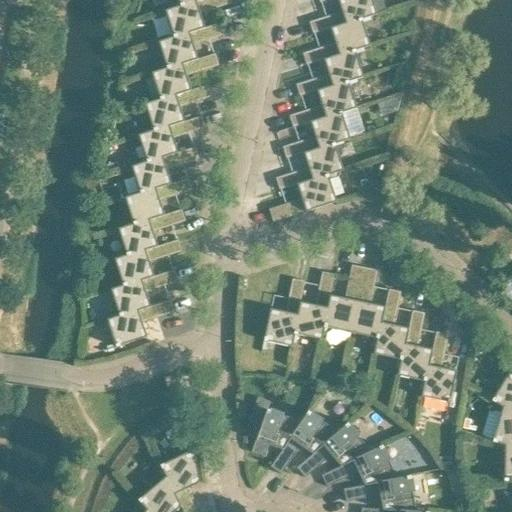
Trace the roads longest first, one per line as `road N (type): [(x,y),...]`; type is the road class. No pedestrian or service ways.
road 1 (residential): [(511,333),(376,221),(270,243),(226,242)]
road 2 (residential): [(226,242),(276,0)]
road 3 (residential): [(239,511),(225,481),(217,343)]
road 4 (residential): [(65,378),(127,372),(217,343)]
